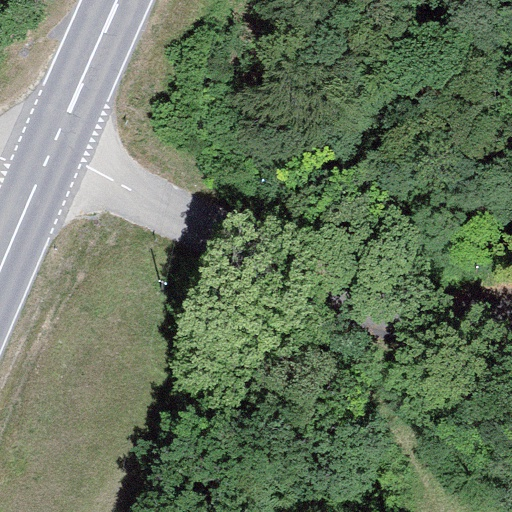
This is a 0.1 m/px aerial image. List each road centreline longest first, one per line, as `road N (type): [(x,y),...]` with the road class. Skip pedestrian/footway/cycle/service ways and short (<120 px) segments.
road 1 (track): [(511,308),(359,294),(137,199),(43,173)]
road 2 (secondary): [(0,279),(121,0)]
road 3 (track): [(0,456),(100,189)]
